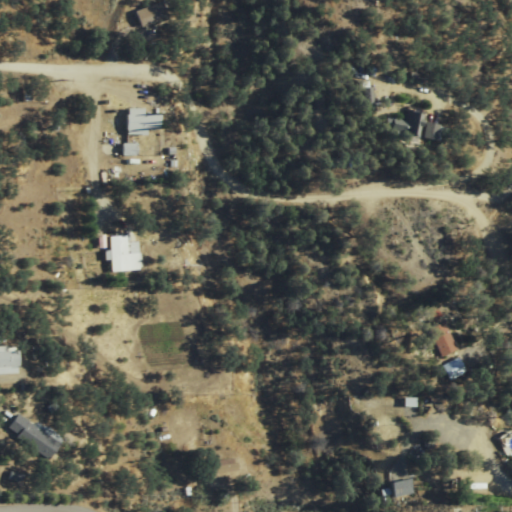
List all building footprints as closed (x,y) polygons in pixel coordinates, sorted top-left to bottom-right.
[(165,16),(159,0),(130,11),(136,27),(165,16)] [(357,83),(359,104),(367,104),(366,82),(357,83)] [(140,108),(122,108),(122,134),(145,134),(145,129),(156,129),(156,114),(140,114),(140,108)] [(430,140),(433,125),(418,122),(420,114),(402,110),(399,122),(378,117),(375,129),(430,140)] [(126,243),(125,234),(108,236),(111,273),(140,270),(138,242),(126,243)] [(454,350),(441,322),(425,329),(439,357),(454,350)] [(0,373),(14,374),(14,352),(2,352),(2,348),(0,347),(0,373)] [(465,374),(458,358),(441,365),(449,381),(465,374)] [(48,460),(61,438),(44,427),(41,432),(13,414),(3,430),(48,460)] [(232,460),(208,461),(208,473),(232,472),(232,460)]
